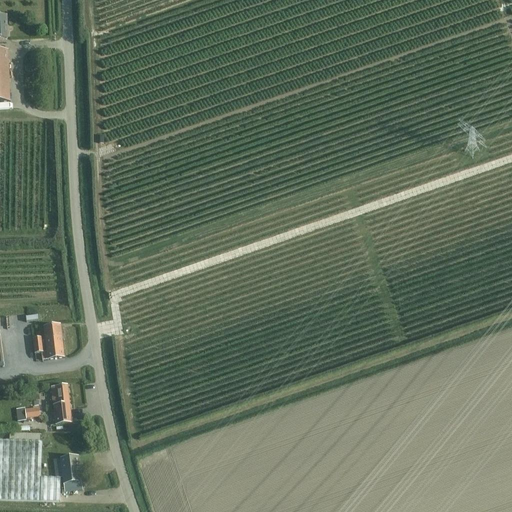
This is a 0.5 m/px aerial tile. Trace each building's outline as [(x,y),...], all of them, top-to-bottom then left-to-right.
[(0,41),(8,41),(7,18),(0,18),(0,41)] [(0,101),(11,101),(8,50),(0,50),(0,101)] [(64,359),(60,327),(44,329),(45,339),(33,340),(35,354),(47,353),(48,361),(64,359)] [(72,424),(67,387),(51,389),(56,426),(72,424)] [(25,409),(16,410),(17,422),(26,421),(26,419),(25,412),(25,409)] [(42,443),(0,441),(0,501),(60,503),(61,479),(41,479),(42,443)] [(78,458),(60,461),(64,493),(82,491),(78,458)]
